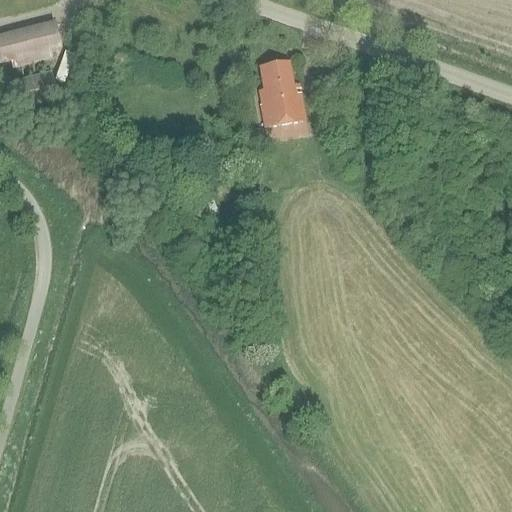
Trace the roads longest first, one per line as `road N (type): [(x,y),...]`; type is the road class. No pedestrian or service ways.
road 1 (unclassified): [(0,170),(30,204),(45,261),(0,444)]
road 2 (unclassified): [(239,0),(511,97)]
